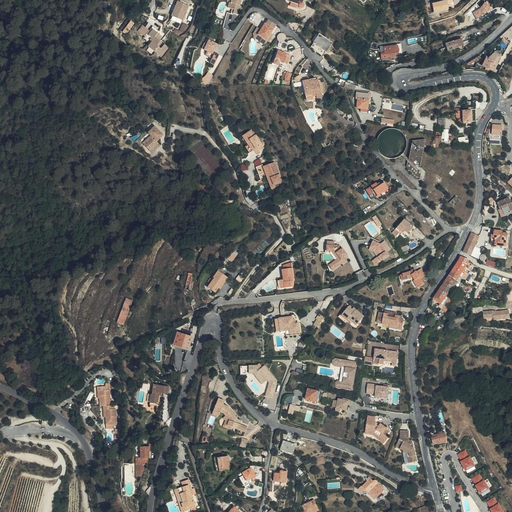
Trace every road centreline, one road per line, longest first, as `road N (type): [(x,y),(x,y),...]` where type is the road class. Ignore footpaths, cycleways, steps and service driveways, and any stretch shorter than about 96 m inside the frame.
road 1 (residential): [(450,230),(383,163),(339,86),(299,40),(255,9),(230,36)]
road 2 (tertiary): [(213,320),(224,369),(260,417),(354,449),(435,490)]
road 3 (secondary): [(467,233),(425,302),(411,343),(435,490)]
road 4 (secondary): [(511,19),(457,62),(398,81),(409,87),(477,74),(492,82),(495,103)]
road 5 (residential): [(231,301),(284,235),(271,213),(244,201),(206,134),(174,128)]
road 6 (residential): [(450,230),(343,288),(231,301)]
road 7 (tertiary): [(149,511),(191,367),(213,320)]
road 8 (tertiary): [(0,387),(76,432),(104,511)]
road 9 (unknown): [(484,118),(482,91),(460,86),(413,108),(418,119),(454,123)]
road 10 (secondary): [(495,103),(476,137),(479,192),(467,233)]
